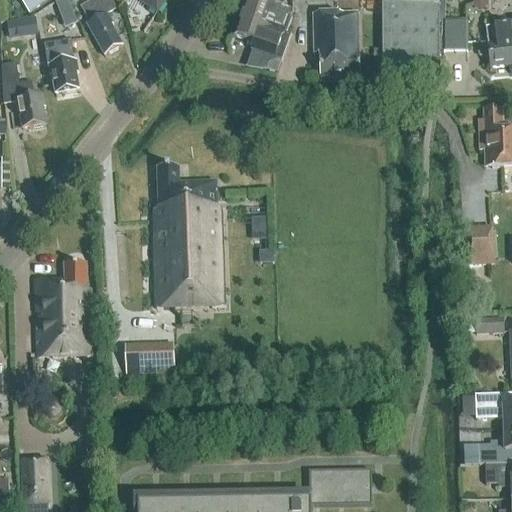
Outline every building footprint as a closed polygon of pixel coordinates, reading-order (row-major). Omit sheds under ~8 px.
[(21,0),(32,13),(49,0),(21,0)] [(67,0),(66,0),(56,4),(57,7),(61,19),(73,15),(67,0)] [(123,49),(111,28),(113,27),(107,17),(117,11),(110,0),(97,0),(81,9),(90,26),(87,28),(105,59),(123,49)] [(135,0),(157,15),(167,0),(135,0)] [(248,0),(241,19),(286,35),(292,20),(290,20),(291,15),(248,0)] [(385,0),(385,7),(383,7),(382,77),(440,77),(441,7),(439,7),(439,0),(385,0)] [(360,58),(358,16),(314,18),(315,59),(321,58),(321,82),(362,81),(361,58),(360,58)] [(241,19),(235,38),(255,45),(252,54),(258,56),(277,62),(282,64),(291,36),(286,35),(241,19)] [(36,20),(19,23),(22,39),(38,36),(36,20)] [(466,25),(445,25),(445,54),(466,54),(466,25)] [(482,56),(488,60),(491,60),(492,70),(510,68),(511,74),(511,75),(511,28),(506,30),(506,26),(501,27),(502,30),(488,32),(489,46),(480,46),(480,49),(482,56)] [(48,68),(49,67),(51,78),(53,78),(56,97),(79,93),(77,76),(79,76),(77,63),(70,64),(69,56),(74,55),(72,43),(45,47),(48,68)] [(269,67),(267,72),(274,74),(277,65),(275,64),(269,67)] [(23,132),(46,128),(43,111),(45,111),(43,98),(34,99),(32,84),(20,86),(16,66),(2,68),(4,107),(16,105),(17,113),(20,113),(23,132)] [(503,111),(484,112),(484,123),(479,123),(480,153),(486,153),(486,171),(511,169),(511,132),(503,133),(503,111)] [(223,311),(222,209),(218,209),(217,185),(180,186),(179,170),(157,171),(159,212),(154,212),(155,312),(223,311)] [(495,267),(493,230),(465,232),(468,269),(495,267)] [(65,283),(36,284),(37,315),(39,315),(39,326),(37,326),(37,354),(53,354),(54,359),(52,359),(52,360),(52,361),(54,361),(54,360),(93,359),(93,358),(92,358),(90,293),(87,293),(87,267),(65,268),(65,283)] [(504,322),(476,323),(476,324),(476,336),(476,337),(504,336),(504,322)] [(126,376),(175,374),(174,348),(125,350),(126,376)] [(98,404),(98,384),(85,384),(86,404),(98,404)] [(476,422),(490,421),(504,421),(504,433),(511,432),(511,409),(507,409),(506,396),(475,397),(476,422)] [(478,447),(479,467),(485,467),(485,468),(508,467),(508,455),(511,454),(511,432),(504,433),(505,443),(490,443),(490,447),(478,447)] [(47,464),(23,465),(25,505),(25,511),(48,511),(48,504),(49,504),(47,464)] [(511,467),(509,468),(508,467),(485,468),(486,488),(499,488),(500,490),(511,489),(511,467)] [(310,502),(139,505),(138,511),(311,511),(312,509),(372,508),(372,473),(309,474),(310,502)] [(0,503),(9,503),(8,482),(0,482),(0,503)]
